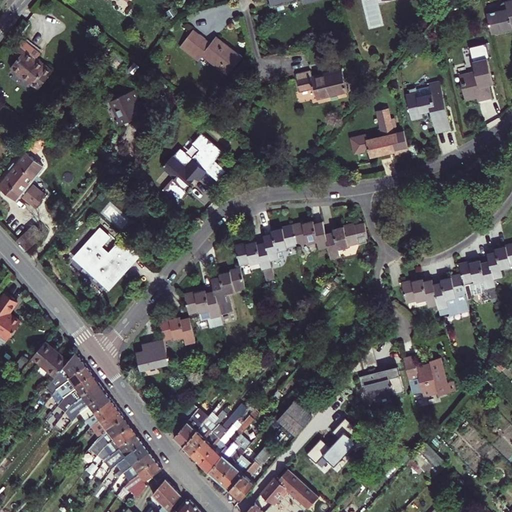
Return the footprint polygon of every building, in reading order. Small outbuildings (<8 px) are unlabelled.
[(511,26),(511,25),(511,0),(505,0),(507,8),(497,10),(497,12),(487,14),(492,33),(511,28),(511,26)] [(211,43),(199,34),(192,29),(179,47),(197,61),(201,55),(228,75),(242,56),(216,35),(211,43)] [(17,57),(10,67),(38,89),(52,71),(37,58),(40,53),(21,38),(11,52),(17,57)] [(487,57),(472,61),(475,70),(462,73),(463,82),(461,83),(465,100),(476,97),(477,101),(492,97),(489,84),(493,83),(487,57)] [(347,90),(342,68),(313,76),(311,70),(296,74),(300,90),(315,86),(318,97),(347,90)] [(155,75),(146,87),(155,95),(164,83),(155,75)] [(417,91),(406,94),(412,119),(423,117),(422,112),(431,110),(436,132),(451,129),(439,79),(429,82),(429,85),(416,89),(417,91)] [(142,102),(147,113),(162,106),(158,97),(155,95),(146,87),(140,90),(145,100),(142,102)] [(133,91),(111,102),(119,119),(115,121),(118,127),(140,116),(135,105),(139,103),(133,91)] [(370,157),(390,152),(389,148),(394,146),(395,151),(396,154),(410,151),(404,129),(395,131),(388,107),(376,109),(382,135),(367,138),(366,134),(351,137),(355,152),(369,149),(370,157)] [(185,190),(197,175),(201,178),(207,170),(215,160),(228,144),(218,135),(213,142),(199,130),(190,140),(201,149),(193,158),(180,149),(174,156),(173,155),(163,167),(175,178),(164,191),(179,203),(188,192),(185,190)] [(41,133),(29,149),(35,154),(45,141),(43,139),(45,136),(41,133)] [(12,170),(0,184),(16,198),(21,193),(36,205),(46,192),(34,183),(31,187),(28,184),(43,166),(26,152),(17,164),(14,162),(9,168),(12,170)] [(207,170),(220,181),(228,170),(215,160),(207,170)] [(313,220),(292,225),(296,243),(307,241),(308,243),(317,241),(319,248),(328,246),(326,236),(325,233),(322,220),(313,222),(313,220)] [(334,228),(334,231),(325,233),(326,236),(328,246),(331,258),(341,256),(339,248),(349,246),(348,243),(357,241),(358,244),(366,242),(365,238),(367,238),(364,223),(355,225),(354,223),(334,228)] [(27,252),(43,234),(34,225),(17,240),(27,252)] [(272,231),(273,232),(264,234),(266,241),(267,245),(270,259),(283,256),(282,249),(288,247),(287,245),(296,243),(292,225),(272,229),(272,231)] [(109,237),(100,228),(77,254),(111,286),(135,260),(117,243),(108,253),(101,247),(109,237)] [(122,238),(117,243),(135,260),(140,253),(122,238)] [(257,240),(235,245),(240,264),(250,261),(251,263),(260,261),(263,268),(264,268),(266,277),(269,276),(270,279),(275,277),(270,259),(267,245),(266,241),(257,243),(257,240)] [(511,243),(496,248),(496,250),(487,252),(489,259),(490,263),(493,277),(503,275),(501,268),(511,265),(511,263),(511,262),(511,243)] [(111,286),(77,254),(74,258),(108,289),(111,286)] [(462,273),(464,282),(474,280),(475,282),(484,280),(486,287),(495,285),(493,277),(490,263),(489,259),(481,261),(480,259),(460,264),(462,273)] [(211,277),(212,281),(214,290),(215,293),(220,313),(233,309),(229,292),(235,291),(235,288),(245,286),(241,268),(220,272),(220,274),(221,275),(211,277)] [(438,303),(439,308),(448,306),(449,311),(459,309),(460,310),(471,308),(464,282),(462,273),(440,278),(441,281),(433,282),(434,286),(438,303)] [(431,278),(423,280),(422,278),(402,283),(406,301),(416,298),(417,300),(426,298),(428,305),(438,303),(434,286),(433,282),(431,278)] [(185,294),(189,312),(199,310),(200,312),(209,310),(211,317),(220,315),(220,313),(215,293),(214,290),(206,292),(205,289),(185,294)] [(9,314),(18,302),(6,293),(0,301),(0,334),(8,340),(21,322),(9,314)] [(159,320),(163,339),(174,336),(175,339),(184,336),(187,344),(196,341),(190,316),(181,318),(181,315),(159,320)] [(169,361),(163,339),(142,344),(144,349),(137,351),(141,368),(169,361)] [(45,341),(32,356),(55,375),(62,367),(68,361),(45,341)] [(364,360),(367,371),(382,367),(376,346),(364,360)] [(76,350),(68,361),(62,367),(55,375),(50,382),(46,387),(54,393),(57,388),(60,384),(70,377),(69,375),(85,363),(81,357),(76,350)] [(414,354),(403,356),(409,380),(420,377),(424,394),(438,390),(439,394),(450,391),(441,356),(430,359),(431,363),(417,366),(414,354)] [(351,375),(367,371),(364,360),(351,375)] [(89,367),(85,363),(69,375),(70,377),(60,384),(57,388),(54,393),(60,402),(67,394),(71,391),(77,387),(75,384),(92,372),(89,367)] [(381,369),(360,375),(363,384),(367,383),(371,397),(392,392),(393,394),(404,391),(398,366),(386,369),(387,371),(382,372),(381,369)] [(496,369),(492,366),(487,372),(490,375),(496,369)] [(77,387),(71,391),(67,394),(60,402),(58,405),(65,412),(73,403),(77,400),(83,395),(81,393),(99,380),(95,375),(92,372),(75,384),(77,387)] [(89,403),(88,401),(105,389),(102,384),(99,380),(81,393),(83,395),(77,400),(73,403),(65,412),(71,420),(79,411),(81,409),(89,403)] [(85,414),(83,417),(80,419),(83,423),(84,421),(87,419),(95,413),(96,412),(94,410),(111,398),(107,392),(105,389),(88,401),(89,403),(81,409),(85,414)] [(497,391),(493,396),(496,400),(501,395),(497,391)] [(114,401),(111,398),(94,410),(96,412),(95,413),(87,419),(94,427),(102,421),(101,419),(118,406),(114,401)] [(179,440),(184,445),(208,416),(209,415),(189,399),(173,418),(183,426),(175,435),(179,440)] [(295,399),(278,419),(285,424),(301,405),(295,399)] [(234,423),(201,462),(204,466),(209,471),(241,433),(266,405),(261,401),(243,422),(239,427),(234,423)] [(196,458),(201,462),(234,423),(238,418),(248,406),(243,402),(226,421),(220,427),(217,425),(192,454),(196,458)] [(313,415),(301,405),(285,424),(296,434),(313,415)] [(107,427),(124,414),(120,410),(118,406),(101,419),(102,421),(94,427),(100,435),(108,429),(107,427)] [(192,454),(217,425),(223,418),(228,412),(224,409),(214,420),(208,416),(184,445),(188,449),(192,454)] [(99,454),(105,446),(115,438),(113,436),(131,423),(126,417),(124,414),(107,427),(108,429),(100,435),(98,437),(90,447),(99,454)] [(223,418),(217,425),(220,427),(226,421),(223,418)] [(243,422),(238,418),(234,423),(239,427),(243,422)] [(115,438),(105,446),(99,454),(105,459),(121,447),(120,445),(137,432),(133,427),(131,423),(113,436),(115,438)] [(140,435),(137,432),(120,445),(121,447),(105,459),(112,468),(117,462),(127,455),(126,453),(143,440),(140,435)] [(214,475),(219,479),(242,453),(245,450),(252,442),(241,433),(209,471),(214,475)] [(90,447),(98,437),(93,434),(82,447),(87,451),(90,447)] [(127,455),(117,462),(121,468),(115,474),(117,477),(119,475),(123,472),(134,464),(132,462),(149,448),(146,444),(143,440),(126,453),(127,455)] [(412,457),(423,468),(433,478),(447,464),(426,441),(412,457)] [(255,458),(256,459),(230,489),(235,493),(241,498),(256,481),(250,476),(274,449),(268,444),(255,458)] [(130,480),(140,472),(139,470),(156,457),(152,452),(149,448),(132,462),(134,464),(123,472),(130,480)] [(242,453),(219,479),(223,483),(229,488),(255,458),(250,454),(247,457),(242,453)] [(276,476),(262,492),(271,500),(273,503),(284,491),(287,493),(290,490),(309,507),(319,495),(318,494),(332,477),(303,453),(293,465),(292,464),(279,479),(276,476)] [(130,489),(137,498),(148,484),(145,480),(162,466),(159,461),(156,457),(139,470),(140,472),(130,480),(124,484),(130,489)] [(423,468),(412,457),(408,461),(420,472),(423,468)] [(255,458),(229,488),(230,489),(256,459),(255,458)] [(151,511),(166,511),(181,494),(172,484),(166,478),(152,494),(163,506),(158,511),(157,511),(154,509),(151,511)] [(97,505),(105,494),(99,490),(91,501),(97,505)] [(260,495),(264,499),(268,503),(271,500),(262,492),(260,495)] [(260,495),(245,511),(264,511),(266,511),(259,504),(264,499),(260,495)] [(317,511),(313,508),(309,511),(331,511),(339,503),(333,497),(319,511),(317,511)] [(190,499),(186,499),(174,511),(202,511),(197,506),(190,499)]
